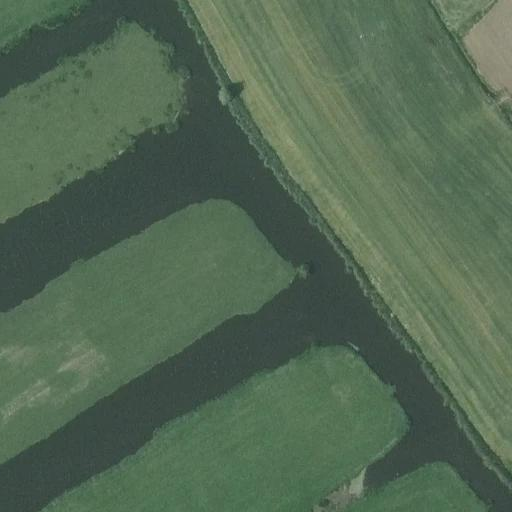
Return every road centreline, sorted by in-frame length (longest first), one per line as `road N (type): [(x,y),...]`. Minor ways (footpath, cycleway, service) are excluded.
road 1 (track): [(511,446),(354,216),(511,100)]
road 2 (track): [(354,216),(220,0)]
